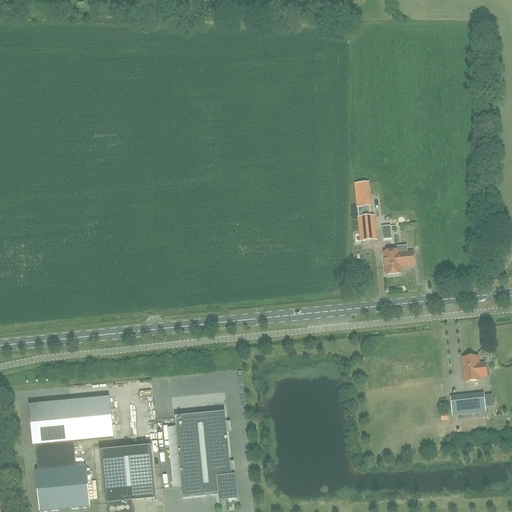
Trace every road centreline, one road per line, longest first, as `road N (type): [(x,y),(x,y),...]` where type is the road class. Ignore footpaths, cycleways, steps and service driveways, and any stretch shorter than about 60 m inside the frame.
road 1 (secondary): [(259,318),(0,346)]
road 2 (secondary): [(259,318),(511,293)]
